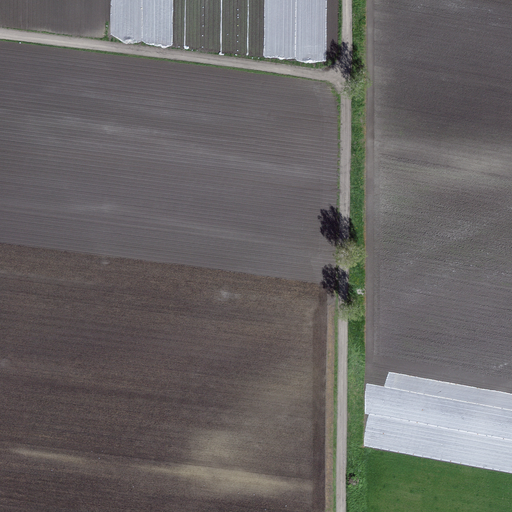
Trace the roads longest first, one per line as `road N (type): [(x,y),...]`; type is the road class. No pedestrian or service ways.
road 1 (track): [(340,511),(345,0)]
road 2 (track): [(344,78),(0,33)]
